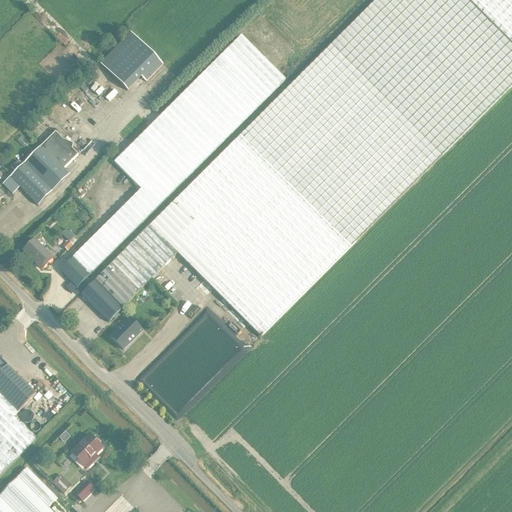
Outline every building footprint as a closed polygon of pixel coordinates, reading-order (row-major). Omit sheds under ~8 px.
[(261,338),(511,87),(511,0),(378,0),(96,282),(123,309),(178,254),(261,338)] [(146,82),(163,65),(131,34),(100,65),(123,87),(128,92),(142,78),(146,82)] [(73,259),(91,275),(286,81),(242,37),(114,163),(141,191),(79,253),(73,259)] [(72,149),(73,145),(63,140),(56,133),(50,139),(41,147),(10,178),(38,207),(70,176),(64,170),(73,162),(72,161),(78,155),(72,149)] [(13,195),(18,189),(9,180),(3,185),(13,195)] [(42,270),(53,259),(34,241),(24,251),(42,270)] [(63,247),(68,252),(73,246),(68,241),(63,247)] [(60,271),(73,284),(77,288),(91,275),(73,259),(60,271)] [(82,295),(109,323),(123,309),(96,282),(82,295)] [(71,294),(77,288),(73,284),(66,290),(71,294)] [(130,321),(112,339),(124,352),(143,333),(130,321)] [(0,359),(0,393),(19,412),(36,395),(0,359)] [(14,418),(19,412),(0,393),(0,477),(36,441),(14,418)] [(94,463),(91,460),(102,449),(89,436),(71,454),(87,470),(94,463)] [(0,495),(0,511),(52,511),(48,508),(57,499),(27,469),(0,495)] [(74,494),(83,502),(94,491),(86,482),(74,494)]
